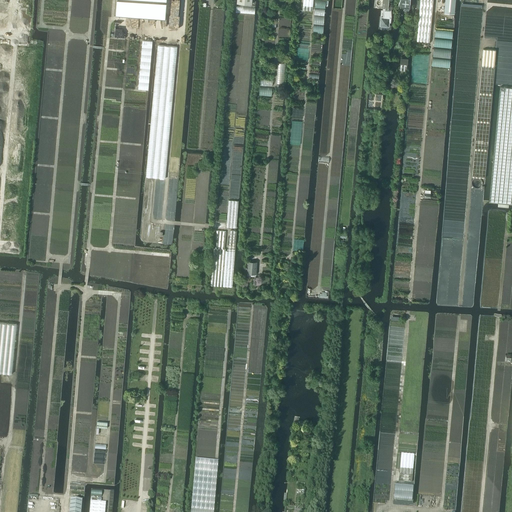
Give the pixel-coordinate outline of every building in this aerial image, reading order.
[(116,0),(115,15),(143,17),(143,12),(154,13),(156,13),(161,14),(166,14),(166,0),(116,0)] [(303,0),(303,10),(312,11),(313,0),(303,0)] [(382,0),(382,8),(384,8),(383,18),(381,17),(380,26),(388,27),(389,22),(390,22),(390,17),(391,17),(391,9),(390,8),(390,0),(382,0)] [(420,0),(417,41),(429,42),(432,11),(433,3),(433,0),(420,0)] [(445,0),(444,13),(454,13),(455,1),(455,0),(445,0)] [(142,40),(138,89),(148,90),(152,41),(142,40)] [(157,45),(145,177),(165,178),(177,47),(157,45)] [(484,178),(496,50),(483,49),(471,176),(484,178)] [(511,87),(500,87),(489,201),(511,203),(511,87)] [(229,200),(227,227),(236,228),(238,201),(229,200)] [(214,248),(212,266),(211,285),(232,287),(235,257),(237,231),(230,230),(229,251),(226,251),(226,249),(225,249),(226,231),(217,230),(215,248),(214,248)] [(257,262),(248,262),(247,274),(256,275),(257,262)] [(0,322),(0,372),(12,374),(16,324),(0,322)] [(412,482),(414,456),(401,454),(399,481),(412,482)] [(81,511),(82,501),(70,500),(68,511),(81,511)] [(90,502),(89,511),(104,511),(105,503),(90,502)]
